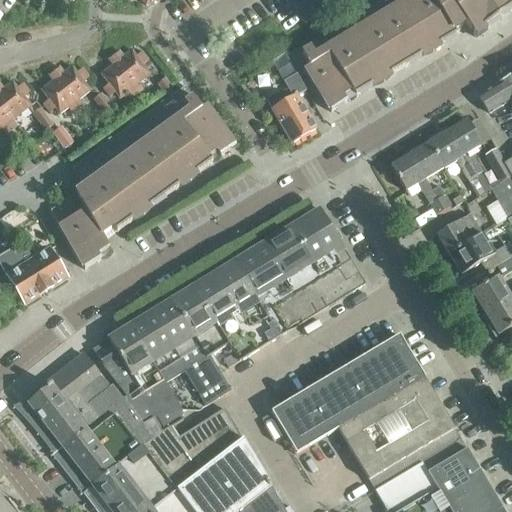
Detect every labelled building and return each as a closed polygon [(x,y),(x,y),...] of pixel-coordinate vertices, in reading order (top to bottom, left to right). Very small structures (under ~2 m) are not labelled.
[(511,0),(390,0),(324,49),(325,51),(314,57),(310,50),(301,55),(309,68),(304,71),(330,114),(456,38),(453,32),(464,24),(466,27),(467,26),(474,35),(472,36),(474,38),(476,37),(475,35),(485,29),(486,30),(488,28),(487,27),(496,20),(497,22),(500,20),(499,19),(508,12),(509,13),(511,12),(510,10),(511,9),(511,0)] [(111,59),(135,88),(139,94),(142,91),(138,86),(150,76),(142,66),(147,62),(141,54),(136,58),(131,52),(123,59),(118,53),(111,59)] [(112,67),(100,76),(108,86),(103,90),(109,98),(114,94),(119,100),(127,94),(132,99),(139,94),(135,88),(111,59),(108,61),(112,67)] [(291,145),(316,131),(296,98),(305,92),(290,65),(277,73),(292,99),(271,112),(276,119),(291,145)] [(52,74),(56,80),(79,110),(82,108),(78,102),(90,92),(84,84),(90,80),(83,72),(78,76),(72,68),(63,75),(59,69),(52,74)] [(79,110),(56,80),(52,74),(48,77),(53,83),(41,92),(48,102),(43,106),(49,114),(54,110),(59,116),(68,110),(72,115),(79,110)] [(508,103),(511,109),(511,76),(498,85),(498,86),(478,98),(489,115),(508,103)] [(164,94),(171,89),(164,80),(157,86),(164,94)] [(12,84),(3,91),(0,87),(0,107),(11,122),(12,122),(30,108),(23,98),(28,94),(22,86),(17,90),(12,84)] [(72,170),(73,172),(85,187),(50,213),(84,271),(111,255),(104,243),(235,148),(205,107),(200,110),(184,88),(72,170)] [(104,118),(111,112),(98,95),(91,101),(104,118)] [(0,107),(0,131),(1,130),(6,136),(16,128),(12,122),(11,122),(0,107)] [(44,133),(51,128),(38,111),(31,117),(44,133)] [(476,180),(483,176),(470,154),(482,146),(467,122),(447,133),(476,180)] [(52,134),(56,140),(65,134),(61,128),(52,134)] [(429,140),(431,143),(428,145),(443,170),(455,163),(477,200),(484,196),(475,180),(476,180),(447,133),(440,138),(435,136),(429,140)] [(424,181),(443,170),(428,145),(409,157),(424,181)] [(495,151),(484,157),(501,185),(511,179),(504,166),(495,151)] [(431,193),(424,181),(409,157),(390,168),(405,193),(416,186),(429,207),(429,206),(438,220),(445,215),(436,202),(431,193)] [(508,220),(511,217),(511,181),(511,179),(501,185),(490,192),(503,212),(508,220)] [(438,188),(431,193),(436,202),(445,215),(452,211),(438,188)] [(414,210),(404,216),(407,222),(417,216),(414,210)] [(284,233),(233,263),(279,339),(365,287),(350,262),(346,264),(344,261),(348,259),(319,211),(303,221),(305,224),(286,236),(284,233)] [(436,237),(448,257),(481,237),(469,216),(436,237)] [(492,255),(481,237),(448,257),(461,277),(480,265),(494,257),(492,255)] [(511,243),(492,255),(494,257),(480,265),(486,274),(496,268),(511,257),(511,243)] [(25,307),(45,294),(22,257),(23,256),(20,250),(12,255),(10,252),(0,258),(0,268),(11,286),(11,285),(25,307)] [(31,251),(23,256),(22,257),(45,294),(66,280),(48,251),(36,259),(31,251)] [(502,278),(511,272),(511,257),(496,268),(502,278)] [(233,263),(192,288),(238,364),(279,339),(233,263)] [(471,294),(485,316),(510,300),(497,279),(471,294)] [(238,364),(192,288),(170,302),(205,360),(227,347),(233,356),(222,362),(227,370),(238,364)] [(511,302),(510,300),(485,316),(498,337),(511,328),(511,302)] [(205,409),(230,394),(209,359),(205,361),(205,360),(170,302),(148,316),(183,373),(205,409)] [(164,385),(183,373),(148,316),(128,327),(164,385)] [(161,434),(170,429),(182,421),(181,412),(164,385),(128,327),(107,340),(111,347),(139,392),(126,398),(122,400),(142,427),(152,420),(161,434)] [(422,379),(398,339),(312,390),(337,430),(355,420),(422,379)] [(111,347),(94,352),(93,351),(92,352),(102,368),(126,398),(139,392),(111,347)] [(82,484),(86,489),(87,489),(88,490),(101,480),(121,464),(153,441),(142,427),(122,400),(112,387),(108,389),(82,356),(42,387),(45,390),(22,407),(32,420),(36,417),(36,418),(37,417),(49,430),(46,434),(44,432),(43,434),(59,454),(68,460),(70,462),(72,461),(78,469),(76,470),(78,473),(82,484)] [(432,394),(422,379),(355,420),(363,434),(432,394)] [(295,456),(337,431),(337,430),(312,390),(271,414),(295,456)] [(363,434),(355,420),(337,430),(337,431),(374,493),(460,442),(432,394),(363,434)] [(152,420),(142,427),(153,441),(121,464),(101,480),(88,490),(87,491),(103,511),(151,511),(242,442),(223,411),(177,441),(170,429),(161,434),(152,420)] [(240,511),(270,489),(242,442),(151,511),(240,511)] [(498,511),(501,511),(460,442),(374,493),(385,511),(498,511)] [(283,511),(270,489),(240,511),(283,511)] [(6,503),(3,500),(0,498),(0,511),(12,511),(8,506),(6,503)]
